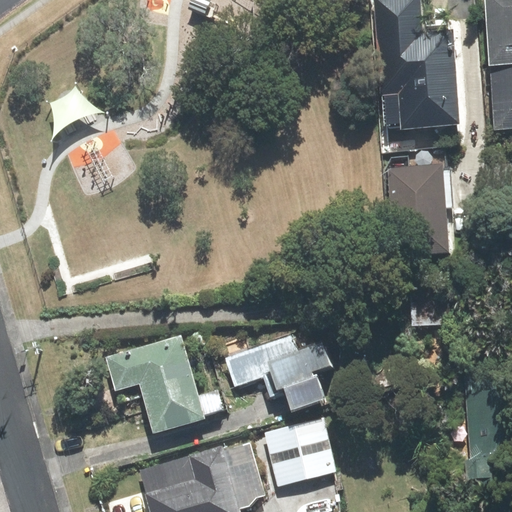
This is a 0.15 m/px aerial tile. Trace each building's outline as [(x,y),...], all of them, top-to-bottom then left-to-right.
[(465,126),(457,36),(424,38),(420,0),(403,0),(380,2),(387,85),(405,83),(409,130),(465,126)] [(511,0),(491,0),(502,127),(511,125),(511,0)] [(446,171),(395,175),(401,256),(452,253),(446,171)] [(205,420),(183,341),(115,360),(124,392),(148,385),(161,432),(205,420)] [(295,341),(233,361),(241,386),(268,377),(273,395),(292,389),(300,412),(325,403),(315,374),(335,368),(329,350),(301,359),(295,341)] [(511,398),(474,401),(479,473),(511,471),(511,398)] [(314,424),(270,435),(283,487),(338,473),(327,430),(316,433),(314,424)] [(240,511),(224,454),(198,461),(204,483),(153,498),(157,511),(240,511)]
